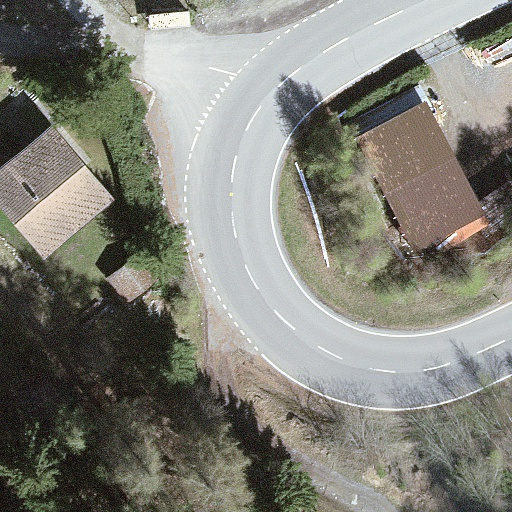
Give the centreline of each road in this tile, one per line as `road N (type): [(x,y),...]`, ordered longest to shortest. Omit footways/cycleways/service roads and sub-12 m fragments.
road 1 (tertiary): [(283,80),(246,127),(230,192),(242,258),(279,314),(329,351),(380,369),(424,369),(511,336)]
road 2 (residential): [(283,80),(91,39),(0,37)]
road 3 (tertiary): [(426,0),(362,28),(283,80)]
